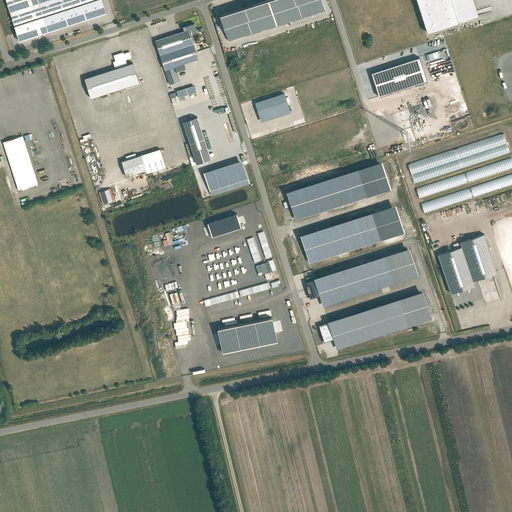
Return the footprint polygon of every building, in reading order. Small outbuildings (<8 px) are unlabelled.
[(6,0),(20,40),(107,12),(103,0),(6,0)] [(320,0),(260,0),(221,13),(229,40),(323,10),(320,0)] [(414,0),(424,31),(475,15),(470,0),(414,0)] [(189,28),(155,39),(170,84),(179,81),(176,71),(186,68),(185,63),(199,58),(189,28)] [(427,59),(431,73),(452,67),(450,60),(448,53),(427,59)] [(419,57),(371,72),(379,96),(427,80),(419,57)] [(139,82),(133,62),(85,77),(91,97),(139,82)] [(437,75),(442,92),(449,90),(446,80),(447,80),(445,73),(437,75)] [(196,92),(194,85),(177,90),(179,97),(196,92)] [(291,112),(284,92),(255,102),(261,122),(291,112)] [(182,121),(194,164),(210,159),(198,116),(182,121)] [(83,138),(79,139),(80,142),(91,139),(90,133),(82,135),(83,138)] [(38,184),(22,135),(3,141),(18,190),(38,184)] [(160,148),(141,154),(146,170),(147,173),(166,167),(160,148)] [(141,154),(121,160),(126,176),(146,170),(141,154)] [(248,179),(242,159),(204,171),(210,191),(248,179)] [(511,159),(415,186),(418,195),(511,169),(511,159)] [(359,168),(287,190),(296,219),(368,197),(359,168)] [(511,174),(420,201),(423,211),(511,185),(511,174)] [(102,203),(114,199),(110,188),(99,191),(101,198),(100,198),(102,203)] [(373,211),(301,233),(310,262),(382,240),(373,211)] [(498,273),(485,233),(461,241),(474,280),(498,273)] [(475,285),(462,246),(438,254),(451,293),(475,285)] [(410,247),(315,277),(324,306),(419,276),(410,247)] [(274,253),(261,257),(264,267),(277,263),(276,260),(276,259),(274,253)] [(424,290),(329,320),(338,349),(433,318),(424,290)] [(220,352),(275,342),(270,317),(215,328),(220,352)]
